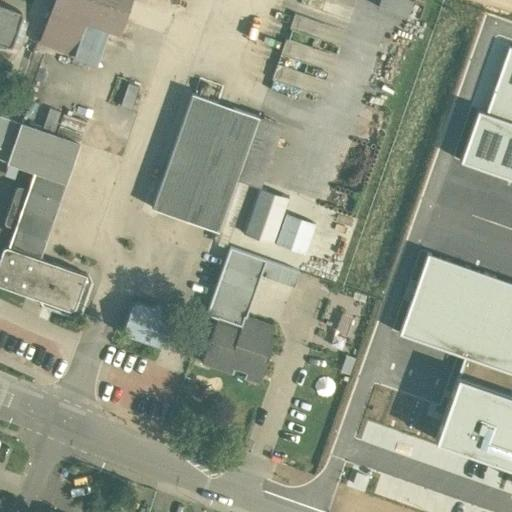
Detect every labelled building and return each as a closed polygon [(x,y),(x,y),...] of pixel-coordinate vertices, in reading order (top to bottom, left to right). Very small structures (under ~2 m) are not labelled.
[(131,0),(53,0),(40,39),(75,51),(86,21),(120,33),(131,0)] [(382,0),(381,8),(412,14),(415,0),(382,0)] [(0,43),(10,47),(11,46),(12,45),(23,14),(22,13),(21,12),(0,4),(0,43)] [(511,121),(511,47),(508,46),(485,112),(511,121)] [(139,86),(128,82),(120,105),(131,109),(139,86)] [(258,115),(191,92),(151,206),(218,229),(258,115)] [(511,121),(485,112),(477,109),(459,160),(511,178),(511,121)] [(0,143),(9,118),(0,115),(0,143)] [(9,118),(0,143),(0,158),(7,161),(21,123),(9,118)] [(79,142),(21,122),(21,123),(7,161),(34,171),(35,169),(66,180),(79,142)] [(9,243),(9,245),(40,256),(66,180),(35,169),(34,171),(29,187),(15,227),(9,243)] [(17,184),(16,184),(15,185),(3,220),(4,223),(5,224),(15,227),(29,187),(18,183),(17,184)] [(257,184),(247,232),(279,239),(289,191),(257,184)] [(327,205),(315,237),(346,248),(358,217),(327,205)] [(13,232),(0,227),(0,239),(9,243),(13,232)] [(40,256),(9,245),(3,248),(0,256),(0,284),(39,297),(42,305),(74,316),(81,312),(92,280),(88,272),(40,256)] [(265,258),(230,246),(213,292),(206,312),(218,316),(242,325),(245,316),(260,275),(265,258)] [(511,372),(511,282),(428,252),(426,253),(398,332),(463,356),(511,372)] [(299,270),(265,258),(260,275),(293,287),(299,270)] [(157,303),(150,306),(135,301),(130,304),(121,330),(122,332),(122,333),(157,345),(159,344),(160,343),(172,312),(171,310),(171,309),(170,308),(157,303)] [(275,326),(245,316),(242,325),(218,316),(201,362),(232,372),(233,367),(246,371),(244,377),(259,382),(274,341),(270,340),(275,326)] [(511,372),(463,356),(434,439),(511,466),(511,470),(511,474),(511,372)]
